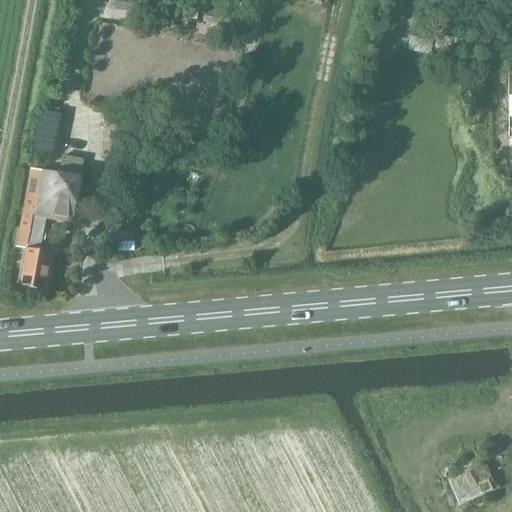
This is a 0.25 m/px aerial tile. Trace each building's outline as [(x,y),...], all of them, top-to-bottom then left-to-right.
[(110,0),(109,9),(148,15),(150,0),(110,0)] [(180,0),(160,0),(157,17),(196,23),(199,3),(180,0)] [(206,4),(203,25),(242,31),(246,11),(206,4)] [(409,50),(424,53),(426,39),(411,36),(409,50)] [(485,44),(437,36),(434,50),(482,59),(485,44)] [(34,144),(53,148),(60,117),(41,113),(34,144)] [(129,169),(168,176),(172,156),(152,152),(153,146),(142,144),(141,150),(132,149),(129,169)] [(23,230),(19,249),(28,251),(21,286),(33,289),(46,291),(53,255),(39,253),(42,243),(46,219),(70,222),(82,161),(62,157),(59,174),(35,170),(23,230)] [(457,481),(444,486),(454,509),(494,492),(481,461),(454,473),(457,481)]
